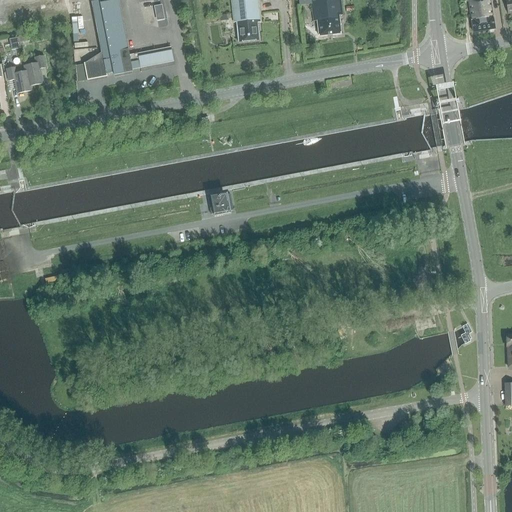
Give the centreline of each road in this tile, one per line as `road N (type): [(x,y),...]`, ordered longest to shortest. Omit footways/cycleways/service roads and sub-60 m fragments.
road 1 (unclassified): [(0,440),(70,469),(483,395)]
road 2 (tertiary): [(0,138),(437,54)]
road 3 (primary): [(479,291),(437,54)]
